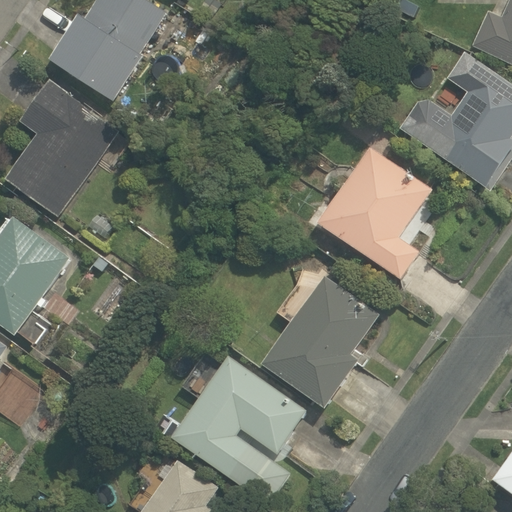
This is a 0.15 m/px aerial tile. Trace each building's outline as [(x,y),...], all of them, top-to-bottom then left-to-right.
[(143,56),(170,15),(146,0),(102,0),(89,21),(84,18),(55,62),(118,103),(147,59),(143,56)] [(478,44),(511,62),(511,3),(503,21),(493,16),(478,44)] [(405,121),(492,187),(511,161),(511,85),(473,56),(452,83),(464,92),(448,113),(425,95),(405,121)] [(62,219),(125,133),(57,83),(27,125),(44,137),(11,182),(62,219)] [(327,197),(310,222),(361,257),(355,265),(383,284),(391,273),(409,285),(428,257),(402,239),(434,193),(374,151),(337,204),(327,197)] [(47,300),(76,260),(20,220),(0,247),(0,323),(19,338),(42,306),(46,309),(51,302),(47,300)] [(270,360),(332,405),(333,403),(363,362),(353,355),(379,318),(375,315),(327,281),(270,360)] [(0,373),(4,368),(0,365),(0,364),(12,349),(0,340),(0,373)] [(182,437),(254,484),(270,460),(236,437),(243,426),(282,453),(308,414),(303,411),(231,363),(182,437)] [(511,459),(497,481),(511,491),(511,459)] [(143,511),(217,511),(208,505),(218,492),(183,463),(143,511)] [(0,511),(2,511),(11,501),(0,492),(0,511)]
